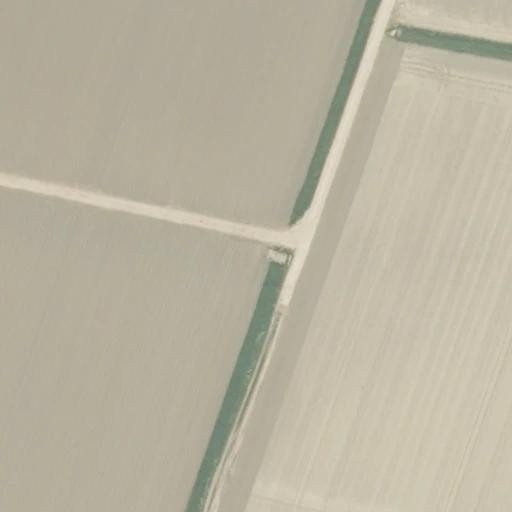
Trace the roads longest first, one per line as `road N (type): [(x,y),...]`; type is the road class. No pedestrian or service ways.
road 1 (track): [(389,0),(282,300)]
road 2 (track): [(303,242),(0,180)]
